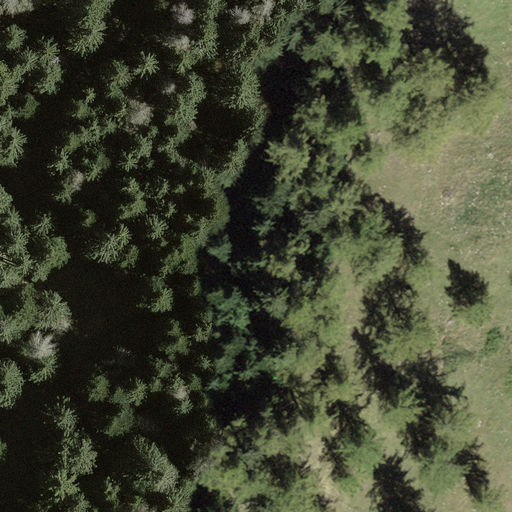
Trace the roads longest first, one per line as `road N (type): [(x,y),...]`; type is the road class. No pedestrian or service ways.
road 1 (track): [(31,173),(98,377),(0,491)]
road 2 (track): [(132,0),(69,82),(31,173),(0,189)]
